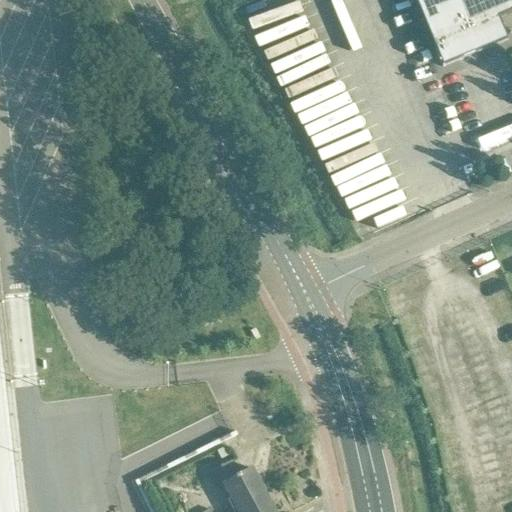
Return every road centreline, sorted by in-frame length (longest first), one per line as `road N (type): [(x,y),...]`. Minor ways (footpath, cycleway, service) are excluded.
road 1 (unclassified): [(274,237),(142,0)]
road 2 (unknown): [(304,0),(422,240)]
road 3 (unclassified): [(387,511),(352,380),(311,291)]
road 4 (unclassified): [(297,297),(333,394),(361,511)]
road 5 (unclassified): [(311,291),(511,200)]
